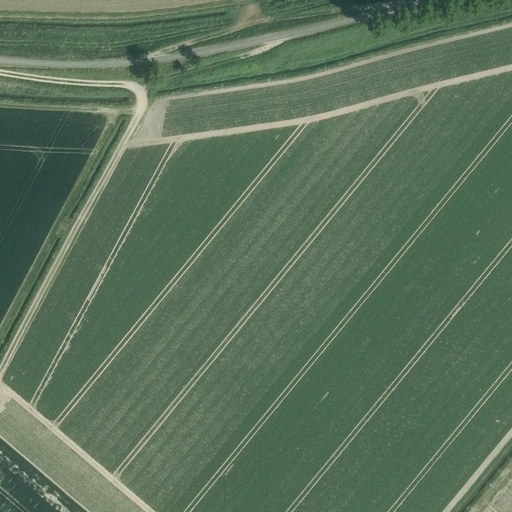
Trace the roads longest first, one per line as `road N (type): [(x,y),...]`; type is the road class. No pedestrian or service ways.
road 1 (track): [(0,363),(142,95),(132,85),(0,72)]
road 2 (unclassified): [(0,60),(153,59),(428,0)]
road 3 (track): [(275,37),(139,88)]
